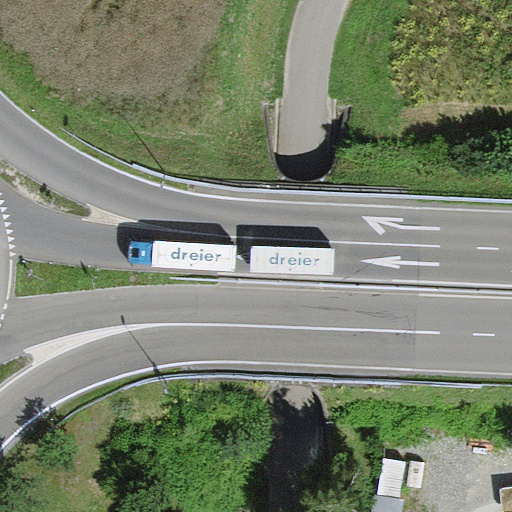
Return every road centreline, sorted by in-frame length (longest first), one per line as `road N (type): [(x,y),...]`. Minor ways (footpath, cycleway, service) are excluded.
road 1 (track): [(290,511),(311,45),(329,0)]
road 2 (motorway): [(441,245),(162,207),(76,175),(0,120)]
road 3 (motorway): [(0,421),(37,388),(153,346),(440,332)]
road 4 (motorway): [(441,245),(265,258),(133,249),(0,221)]
road 5 (motorway): [(0,331),(157,302),(440,332)]
